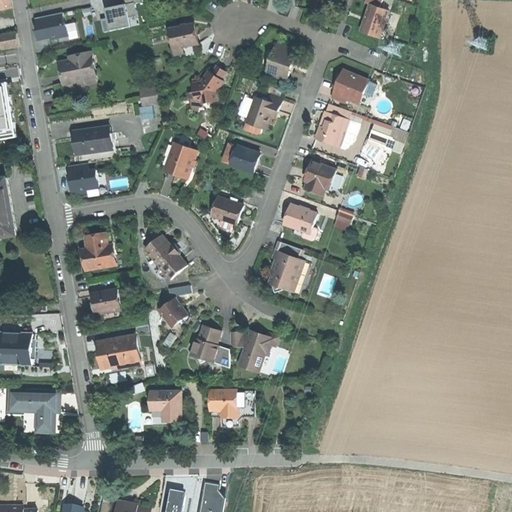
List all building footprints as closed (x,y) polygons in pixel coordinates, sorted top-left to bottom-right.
[(0,0),(0,9),(13,7),(12,0),(0,0)] [(102,19),(105,32),(124,28),(123,19),(130,18),(138,16),(135,3),(144,2),(143,0),(122,0),(123,5),(107,8),(109,18),(102,19)] [(367,0),(366,3),(371,5),(380,8),(383,0),(367,0)] [(380,8),(371,5),(367,18),(362,31),(381,37),(390,12),(380,8)] [(66,25),(64,13),(36,18),(39,30),(37,31),(39,40),(52,37),(52,39),(70,36),(68,24),(66,25)] [(132,27),(130,18),(123,19),(124,28),(132,27)] [(76,23),(68,24),(70,36),(71,39),(79,37),(76,23)] [(195,23),(170,29),(174,50),(184,48),(199,44),(198,36),(195,23)] [(0,49),(19,46),(17,34),(0,36),(0,49)] [(267,73),(288,80),(291,71),(289,70),(291,62),(294,63),(297,54),(289,51),(290,48),(278,43),(267,73)] [(185,54),(184,48),(174,50),(176,56),(185,54)] [(65,84),(98,78),(93,52),(70,57),(71,60),(61,62),(63,74),(65,84)] [(222,70),(218,67),(213,74),(210,72),(203,82),(195,83),(197,98),(199,98),(203,101),(203,103),(218,100),(217,92),(224,82),(221,80),(226,73),(222,70)] [(370,81),(344,70),(339,83),(333,97),(346,103),(348,98),(357,102),(361,92),(365,94),(370,81)] [(378,84),(370,81),(365,94),(373,97),(378,84)] [(10,89),(8,83),(0,83),(0,139),(17,137),(10,89)] [(152,103),(160,102),(158,89),(142,91),(145,104),(152,103)] [(361,104),(365,94),(361,92),(357,102),(361,104)] [(262,127),(265,128),(266,124),(269,125),(271,118),(274,109),(279,111),(284,98),(271,94),(269,101),(257,97),(256,100),(250,116),(248,122),(262,127)] [(242,113),(250,116),(256,100),(248,97),(242,113)] [(155,118),(152,103),(145,104),(145,107),(140,108),(142,120),(155,118)] [(352,112),(330,104),(327,113),(330,114),(325,127),(322,126),(318,138),(341,146),(347,128),(342,126),(344,118),(349,120),(351,115),(352,112)] [(278,115),(279,111),(274,109),(271,118),(276,119),(278,115)] [(390,138),(393,139),(397,128),(352,112),(351,115),(375,124),(369,140),(381,144),(385,150),(390,138)] [(260,132),(262,127),(248,122),(246,127),(247,129),(258,133),(260,132)] [(360,126),(349,122),(347,128),(341,146),(347,148),(350,139),(355,141),(360,126)] [(77,143),(78,154),(116,149),(115,140),(113,141),(111,127),(75,132),(77,143)] [(410,132),(397,128),(393,139),(405,144),(410,132)] [(178,173),(189,177),(199,151),(176,143),(166,169),(178,173)] [(233,165),(255,173),(258,163),(261,154),(239,146),(236,154),(233,164),(233,165)] [(227,162),(233,164),(236,154),(230,152),(227,162)] [(335,169),(314,161),(310,171),(307,181),(308,181),(327,188),(328,188),(335,169)] [(97,162),(89,163),(91,171),(98,170),(97,162)] [(100,179),(98,170),(91,171),(89,163),(70,166),(71,174),(72,174),(73,177),(73,180),(69,181),(70,192),(78,191),(78,194),(89,192),(88,189),(100,187),(98,179),(100,179)] [(367,178),(370,170),(362,167),(359,175),(367,178)] [(338,170),(335,169),(328,188),(331,189),(338,170)] [(3,237),(17,235),(12,206),(7,178),(0,179),(0,236),(3,236),(3,237)] [(324,196),(327,188),(308,181),(306,189),(324,196)] [(245,205),(220,197),(214,216),(223,219),(235,223),(238,224),(242,214),(245,205)] [(319,214),(292,204),(289,213),(285,224),(312,233),(319,214)] [(351,224),(354,216),(340,211),(337,219),(351,224)] [(233,230),(235,223),(223,219),(221,224),(222,227),(233,230)] [(86,262),(88,270),(118,265),(116,253),(115,254),(113,245),(109,246),(107,234),(87,237),(89,249),(85,250),(87,259),(86,259),(86,262)] [(169,241),(164,235),(147,249),(154,259),(164,270),(172,279),(189,265),(184,259),(180,255),(182,254),(174,244),(172,245),(169,241)] [(278,289),(283,288),(295,292),(306,261),(301,260),(304,250),(280,241),(277,249),(274,258),(278,259),(275,266),(276,269),(277,273),(276,277),(274,276),(271,283),(277,286),(278,289)] [(157,276),(164,270),(154,259),(148,264),(157,276)] [(119,289),(93,294),(95,302),(97,314),(123,310),(119,289)] [(183,306),(177,299),(161,311),(173,327),(189,314),(183,306)] [(214,328),(205,325),(199,343),(196,342),(192,355),(200,357),(205,355),(208,360),(214,362),(220,349),(217,348),(218,345),(223,330),(214,328)] [(247,347),(241,365),(260,371),(266,353),(269,354),(272,345),(276,336),(268,333),(267,336),(261,334),(252,331),(249,339),(247,347)] [(0,362),(33,364),(34,349),(35,334),(0,332),(0,362)] [(231,347),(247,347),(249,339),(244,337),(244,332),(231,332),(231,347)] [(137,335),(99,341),(101,354),(104,368),(116,366),(115,363),(119,363),(120,365),(120,368),(142,364),(137,335)] [(231,349),(221,346),(220,349),(214,362),(232,368),(231,349)] [(61,392),(11,390),(11,410),(39,411),(38,431),(55,431),(55,411),(60,411),(60,402),(61,392)] [(255,390),(212,391),(212,417),(223,417),(223,426),(230,426),(240,426),(239,420),(243,417),(255,417),(255,390)] [(182,391),(152,392),(152,405),(164,405),(164,409),(165,421),(175,421),(183,421),(182,391)] [(206,483),(200,511),(223,511),(226,499),(221,499),(219,498),(221,486),(206,483)] [(103,503),(104,503),(111,504),(113,489),(106,488),(103,503)] [(184,511),(187,497),(180,496),(171,495),(167,511),(184,511)] [(119,502),(117,511),(143,511),(144,511),(145,507),(135,505),(119,502)] [(109,511),(111,504),(104,503),(102,511),(109,511)]
